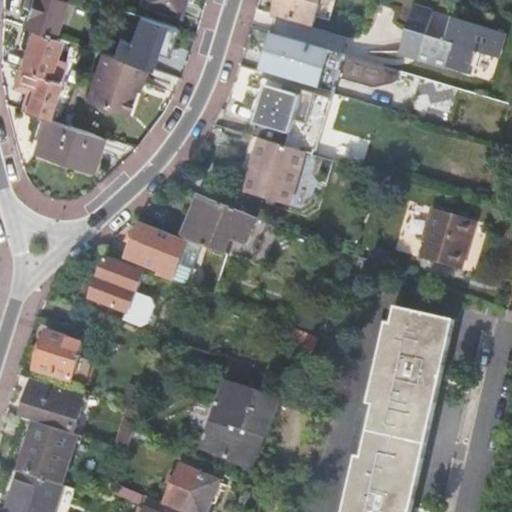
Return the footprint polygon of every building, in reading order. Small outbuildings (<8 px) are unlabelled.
[(55,36),(66,0),(26,0),(25,5),(30,7),(24,25),(35,29),(55,36)] [(144,0),(144,2),(181,14),(185,0),(144,0)] [(281,0),(276,16),(314,27),(322,0),(281,0)] [(404,56),(415,60),(427,11),(418,8),(411,33),(404,56)] [(427,11),(415,60),(423,62),(476,77),(482,54),(503,60),(510,35),(457,19),(451,41),(449,41),(448,43),(431,38),(438,14),(427,11)] [(48,76),(61,38),(55,36),(35,29),(23,67),(48,76)] [(260,71),(293,81),(297,70),(302,71),(303,67),(298,65),(304,48),(270,38),(260,71)] [(149,67),(103,52),(86,100),(130,115),(138,90),(141,82),(144,83),(149,67)] [(22,110),(48,118),(61,80),(48,76),(23,67),(17,83),(30,87),(22,110)] [(257,124),(253,137),(264,140),(303,152),(318,101),(267,85),(255,123),(257,124)] [(94,171),(106,138),(65,124),(48,118),(36,152),(94,171)] [(291,205),(307,153),(303,152),(264,140),(248,192),(291,205)] [(192,242),(227,254),(233,242),(247,247),(259,218),(205,196),(187,240),(192,242)] [(462,270),(476,221),(433,209),(424,242),(426,243),(422,260),(462,270)] [(187,240),(143,223),(129,259),(163,271),(161,277),(185,286),(201,246),(192,242),(187,240)] [(392,266),(396,254),(378,248),(375,260),(392,266)] [(101,286),(95,303),(129,314),(126,322),(144,328),(150,325),(157,306),(154,299),(138,294),(146,274),(108,260),(101,279),(113,284),(110,290),(101,286)] [(414,511),(457,321),(398,308),(394,324),(389,323),(371,404),(377,406),(364,458),(359,457),(346,511),(414,511)] [(336,511),(346,511),(359,457),(364,458),(377,406),(371,404),(389,323),(380,321),(336,511)] [(299,344),(303,333),(288,327),(284,339),(299,344)] [(49,333),(36,371),(73,382),(85,345),(49,333)] [(317,338),(303,333),(299,344),(294,357),(308,361),(317,338)] [(76,432),(87,396),(34,380),(24,415),(76,432)] [(274,425),(283,400),(227,380),(203,447),(253,469),(260,454),(266,437),(267,436),(264,435),(268,423),(274,425)] [(127,385),(124,397),(132,399),(136,388),(127,385)] [(36,422),(21,473),(62,485),(78,435),(36,422)] [(180,511),(210,511),(215,502),(209,500),(211,496),(213,497),(220,483),(202,476),(203,473),(183,465),(177,479),(172,477),(170,482),(175,484),(165,505),(180,511)] [(8,511),(55,511),(63,486),(62,485),(21,473),(8,511)] [(180,511),(165,505),(151,499),(146,510),(147,511),(146,511),(180,511)]
